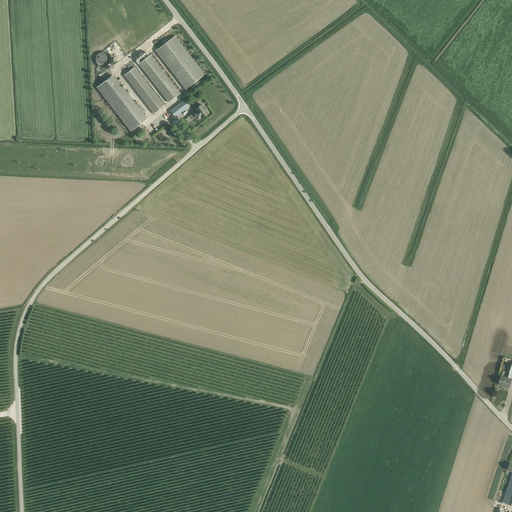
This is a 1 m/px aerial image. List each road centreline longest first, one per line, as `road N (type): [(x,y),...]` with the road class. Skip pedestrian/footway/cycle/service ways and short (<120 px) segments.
road 1 (unclassified): [(21,511),(15,369),(30,301),(244,108)]
road 2 (unclassified): [(511,428),(362,277),(244,108)]
road 3 (unclassified): [(244,108),(164,0)]
